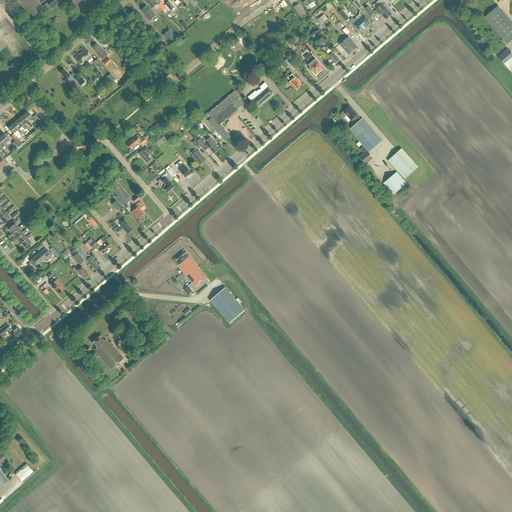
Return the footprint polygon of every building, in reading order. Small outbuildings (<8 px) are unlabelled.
[(51,8),(58,3),(56,0),(49,0),(47,3),(42,7),(36,0),(15,0),(32,19),(43,10),(44,11),(50,7),(51,8)] [(157,9),(154,5),(157,2),(154,0),(145,0),(145,1),(154,11),(157,9)] [(238,0),(231,0),(237,10),(242,7),(238,0)] [(356,0),(355,0),(353,2),(361,11),(360,12),(360,15),(357,17),(366,28),(368,26),(368,25),(370,23),(368,21),(372,18),(364,8),(356,0)] [(169,1),(166,4),(171,10),(174,7),(169,1)] [(158,5),(163,11),(166,8),(161,2),(158,5)] [(381,13),(386,19),(389,17),(391,16),(391,15),(382,4),(375,10),(379,15),(381,13)] [(146,6),(141,10),(144,13),(145,15),(149,19),(150,21),(152,19),(156,16),(149,8),(149,9),(146,6)] [(364,8),(372,18),(372,17),(371,16),(374,13),(368,6),(365,9),(364,8)] [(511,22),(498,6),(484,18),(507,44),(511,39),(511,22)] [(305,13),(301,8),(297,12),(300,17),(305,13)] [(342,10),(339,13),(346,21),(349,19),(342,10)] [(356,26),(360,32),(363,29),(364,30),(366,28),(357,17),(354,20),(351,19),(350,20),(355,27),(356,26)] [(180,24),(186,30),(189,28),(183,21),(180,24)] [(170,30),(164,36),(170,43),(176,38),(170,30)] [(349,37),(339,44),(349,55),(358,47),(349,37)] [(324,46),(328,50),(329,49),(332,52),(335,49),(329,42),(324,46)] [(304,46),(310,53),(314,49),(308,43),(304,46)] [(93,49),(104,61),(109,56),(102,49),(101,49),(98,45),(93,49)] [(511,54),(507,48),(498,57),(505,66),(511,59),(511,54)] [(92,57),(91,55),(85,49),(80,54),(79,55),(75,58),(80,65),(86,59),(88,61),(92,57)] [(339,60),(332,52),(328,56),(335,63),(339,60)] [(315,59),(314,58),(312,55),(306,61),(309,64),(308,65),(316,74),(322,68),(317,62),(315,59)] [(108,58),(102,62),(106,66),(111,62),(108,58)] [(102,65),(97,59),(93,62),(98,68),(102,65)] [(284,61),(293,71),(295,69),(287,59),(284,61)] [(272,64),(278,69),(282,65),(276,60),(272,64)] [(64,81),(67,85),(70,83),(73,80),(70,76),(63,68),(59,72),(63,77),(65,80),(64,81)] [(110,74),(106,77),(111,82),(115,79),(110,74)] [(296,77),(295,78),(293,74),(288,79),(291,82),(289,83),(292,86),(292,85),(296,90),(302,85),(299,82),(300,82),(296,77)] [(80,85),(84,82),(79,76),(75,79),(80,85)] [(47,88),(52,94),(57,90),(51,83),(46,87),(47,88)] [(252,102),(257,107),(273,93),(268,87),(264,83),(259,87),(261,89),(259,90),(258,90),(256,92),(255,91),(248,97),(252,101),(252,102)] [(52,94),(47,88),(42,92),(48,99),(53,95),(52,94)] [(235,91),(223,101),(234,113),(235,112),(236,113),(238,111),(237,110),(245,104),(235,91)] [(59,112),(66,106),(62,101),(55,107),(59,112)] [(212,118),(208,121),(226,142),(231,137),(220,125),(234,113),(223,101),(209,114),(212,118)] [(70,110),(66,106),(59,112),(63,116),(70,110)] [(359,158),(365,165),(373,158),(369,153),(382,141),(362,119),(361,120),(357,115),(349,106),(342,113),(341,113),(341,115),(343,117),(345,117),(347,115),(355,125),(349,130),(359,142),(356,144),(364,153),(359,158)] [(63,116),(67,121),(74,115),(70,110),(63,116)] [(27,112),(23,116),(28,122),(28,121),(31,119),(34,122),(36,120),(33,117),(32,117),(27,112)] [(74,115),(67,121),(71,125),(78,119),(74,115)] [(23,116),(18,120),(23,126),(23,125),(26,123),(29,126),(31,124),(28,121),(28,122),(23,116)] [(18,130),(19,129),(22,127),(25,130),(26,128),(23,125),(23,126),(18,120),(13,124),(18,130)] [(17,131),(20,134),(22,132),(19,129),(18,130),(13,124),(8,128),(13,134),(17,131)] [(4,134),(0,137),(0,138),(7,147),(8,146),(5,143),(9,140),(4,134)] [(13,134),(11,136),(19,146),(22,144),(13,134)] [(131,141),(127,144),(131,149),(137,144),(135,141),(137,140),(135,137),(131,140),(131,141)] [(217,145),(213,140),(210,137),(206,140),(209,143),(207,145),(214,153),(219,149),(217,146),(217,145)] [(197,142),(202,147),(205,143),(201,138),(197,142)] [(139,153),(147,163),(151,159),(149,157),(149,156),(146,152),(149,150),(146,147),(144,149),(139,153)] [(399,150),(398,151),(390,158),(407,177),(418,167),(409,157),(401,148),(399,150)] [(198,151),(192,156),(200,165),(206,160),(198,151)] [(88,165),(95,172),(100,168),(93,161),(88,165)] [(181,172),(185,177),(191,172),(187,167),(187,168),(183,163),(178,168),(181,172)] [(176,174),(171,167),(167,171),(173,177),(176,174)] [(383,183),(393,195),(406,184),(397,172),(383,183)] [(163,188),(167,192),(174,187),(170,182),(166,177),(162,181),(166,185),(163,188)] [(109,186),(116,195),(115,197),(123,206),(131,199),(115,180),(109,186)] [(122,207),(116,200),(112,204),(118,211),(122,207)] [(134,207),(136,209),(131,213),(132,214),(133,213),(137,219),(139,218),(143,214),(141,211),(145,208),(140,201),(136,205),(134,207)] [(0,218),(4,223),(10,218),(7,214),(10,212),(9,210),(5,213),(6,213),(0,218)] [(13,219),(19,214),(16,211),(11,216),(13,219)] [(93,227),(96,224),(90,218),(87,221),(93,227)] [(8,229),(13,234),(22,226),(21,225),(18,228),(15,225),(19,222),(17,220),(14,223),(14,224),(8,229)] [(115,229),(118,233),(123,229),(127,234),(132,230),(126,223),(124,220),(119,224),(120,225),(115,229)] [(13,234),(17,238),(26,230),(25,230),(22,233),(19,230),(23,227),(22,226),(13,234)] [(17,238),(21,243),(30,235),(29,234),(26,237),(23,234),(27,232),(26,230),(17,238)] [(21,243),(25,248),(31,243),(27,239),(31,236),(30,235),(21,243)] [(100,251),(103,254),(105,252),(111,247),(107,242),(108,241),(104,236),(100,239),(104,244),(100,247),(102,249),(100,251)] [(87,243),(89,244),(88,245),(93,250),(98,246),(94,240),(91,243),(89,241),(87,243)] [(41,243),(36,248),(39,251),(44,247),(41,243)] [(77,253),(81,256),(84,260),(85,260),(87,263),(88,262),(91,266),(91,265),(95,270),(99,267),(95,262),(91,256),(88,258),(88,257),(78,246),(74,250),(77,253)] [(35,263),(37,265),(46,258),(47,260),(52,256),(45,248),(32,259),(33,261),(32,261),(35,264),(35,263)] [(70,255),(66,250),(61,254),(65,259),(70,255)] [(181,270),(195,287),(206,277),(186,252),(176,261),(180,266),(180,267),(182,270),(181,270)] [(79,265),(83,261),(76,254),(72,257),(79,265)] [(81,276),(84,279),(88,275),(86,272),(86,271),(82,266),(76,271),(81,276)] [(51,284),(58,293),(64,288),(57,279),(57,280),(54,276),(49,280),(52,283),(51,284)] [(210,300),(230,323),(245,310),(225,287),(210,300)] [(189,308),(183,312),(186,316),(192,311),(189,308)] [(124,337),(127,322),(121,321),(118,336),(124,337)] [(20,331),(17,327),(16,328),(15,327),(12,330),(10,328),(11,328),(7,324),(0,329),(0,335),(0,336),(8,330),(9,332),(8,333),(13,339),(20,333),(19,332),(20,331)] [(93,348),(92,349),(108,369),(121,358),(105,338),(102,341),(98,336),(89,343),(93,348)] [(14,474),(19,481),(31,471),(25,464),(14,474)] [(11,492),(21,483),(19,481),(9,490),(11,492)]
